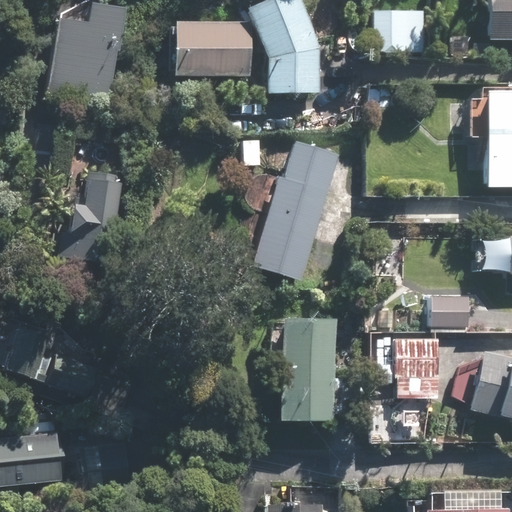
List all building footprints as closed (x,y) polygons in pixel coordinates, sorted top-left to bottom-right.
[(312,94),(310,51),(284,0),(273,0),(238,18),(260,62),(262,96),(312,94)] [(511,0),(484,0),(485,41),(511,40),(511,0)] [(95,107),(109,15),(80,11),(76,33),(47,28),(36,98),(95,107)] [(416,16),(368,16),(368,54),(416,54),(416,16)] [(239,30),(165,33),(166,78),(240,76),(239,30)] [(511,100),(476,101),(477,192),(511,191),(511,100)] [(56,131),(35,129),(36,166),(58,173),(56,131)] [(257,142),(228,143),(229,175),(259,174),(257,142)] [(289,186),(274,181),(249,266),(295,279),(320,194),(315,193),(323,165),(298,157),(289,186)] [(98,265),(108,185),(78,182),(75,205),(62,203),(59,227),(55,226),(51,259),(98,265)] [(511,244),(503,245),(504,275),(511,275),(511,244)] [(459,303),(427,303),(427,329),(459,328),(459,303)] [(395,310),(368,308),(366,329),(394,331),(395,310)] [(324,326),(271,327),(273,420),(326,419),(324,326)] [(36,340),(9,332),(0,360),(0,380),(78,404),(76,409),(112,420),(122,386),(86,376),(87,372),(31,355),(36,340)] [(428,341),(391,341),(391,397),(429,397),(428,341)] [(511,366),(475,358),(463,411),(511,421),(511,366)] [(0,489),(54,484),(50,439),(0,444),(0,489)] [(121,490),(116,448),(73,453),(78,495),(121,490)]
